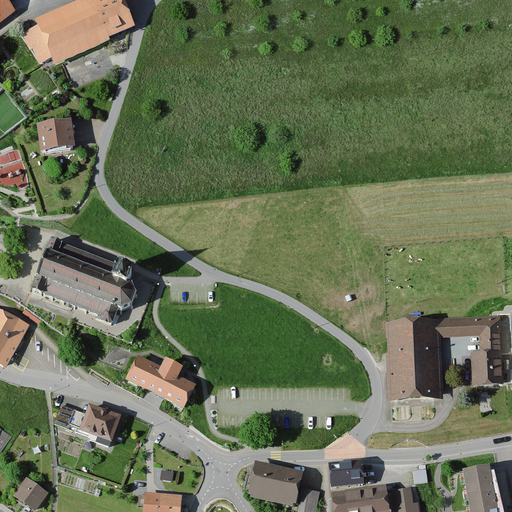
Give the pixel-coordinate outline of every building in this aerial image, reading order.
[(6,0),(0,0),(0,29),(19,16),(6,0)] [(137,31),(123,0),(89,0),(37,23),(40,30),(24,37),(31,54),(35,53),(41,68),(55,62),(57,69),(113,45),(112,42),(137,31)] [(75,124),(41,129),(45,157),(79,153),(75,124)] [(119,317),(121,313),(127,316),(138,311),(141,301),(135,293),(141,279),(54,243),(34,293),(105,322),(106,326),(112,328),(117,326),(120,321),(119,317)] [(30,329),(0,313),(0,367),(7,371),(30,329)] [(446,402),(443,341),(482,339),(483,354),(471,355),(473,389),(505,388),(503,355),(510,355),(508,317),(438,321),(438,323),(385,326),(390,405),(446,402)] [(161,367),(139,356),(128,378),(183,406),(194,384),(176,376),(181,366),(166,358),(161,367)] [(56,425),(113,445),(122,419),(91,408),(88,417),(62,408),(56,425)] [(0,456),(13,438),(0,429),(0,456)] [(361,460),(329,463),(331,486),(363,482),(361,460)] [(302,472),(256,462),(249,496),(294,505),(302,472)] [(500,511),(493,470),(466,474),(472,511),(500,511)] [(426,472),(413,474),(415,487),(428,485),(426,472)] [(173,474),(162,473),(161,481),(172,482),(173,474)] [(36,511),(49,495),(28,480),(14,500),(30,511),(36,511)] [(387,511),(385,486),(332,493),(334,511),(387,511)] [(299,511),(314,511),(318,493),(303,490),(298,511),(299,511)] [(420,511),(420,506),(414,507),(413,492),(394,494),(395,511),(420,511)] [(182,511),(183,499),(147,497),(145,511),(182,511)]
